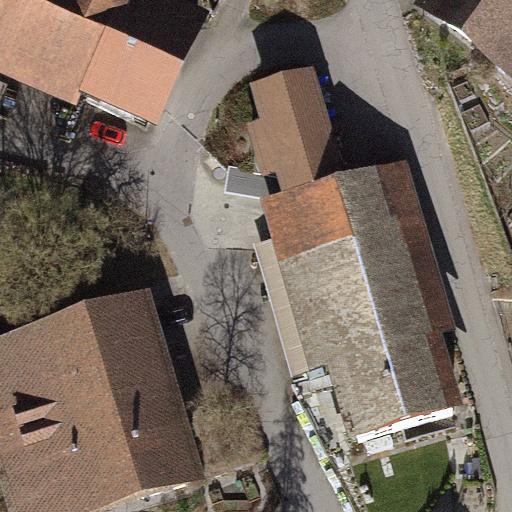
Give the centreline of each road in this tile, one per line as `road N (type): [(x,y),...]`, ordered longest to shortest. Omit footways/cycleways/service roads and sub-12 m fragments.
road 1 (residential): [(373,9),(336,35),(208,61),(187,112),(176,214),(312,511)]
road 2 (residential): [(511,471),(373,9)]
